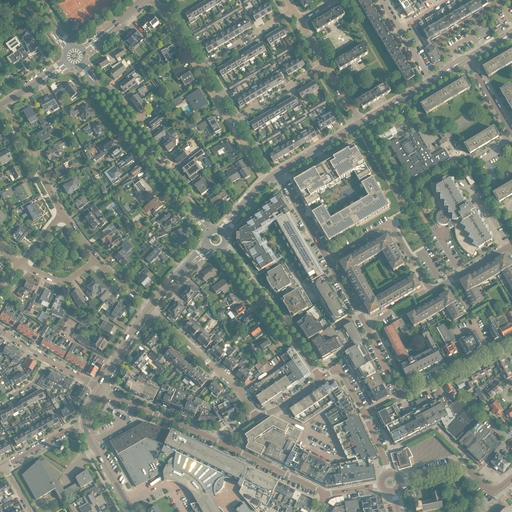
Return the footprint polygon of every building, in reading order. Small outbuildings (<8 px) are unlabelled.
[(213,0),(208,0),(207,1),(211,8),(216,5),(213,0)] [(299,0),(305,8),(313,3),(310,0),(299,0)] [(373,7),(369,1),(368,0),(357,0),(358,1),(360,3),(359,3),(364,12),(373,7)] [(460,7),(466,17),(471,14),(463,0),(457,0),(458,0),(461,5),(462,6),(460,7)] [(468,0),(463,0),(471,14),(477,11),(471,1),(470,2),(468,0)] [(471,0),(472,0),(471,1),(477,11),(490,3),(490,2),(490,3),(488,0),(489,0),(488,0),(471,0)] [(207,1),(201,4),(205,11),(211,8),(207,1)] [(410,7),(407,2),(401,6),(404,11),(410,7)] [(460,20),(466,17),(460,7),(458,9),(457,7),(458,7),(455,2),(451,4),(460,20)] [(205,11),(201,4),(196,7),(200,15),(203,13),(204,14),(206,13),(205,11)] [(272,11),(268,4),(262,7),(266,14),(272,11)] [(451,13),(449,14),(455,24),(460,20),(451,4),(447,7),(450,12),(451,11),(451,13)] [(405,14),(406,14),(409,18),(412,16),(411,14),(415,11),(412,6),(410,7),(404,11),(403,11),(405,14)] [(194,18),(195,18),(200,15),(196,7),(190,11),(194,18)] [(262,7),(257,10),(261,18),(266,14),(262,7)] [(331,24),(337,20),(345,15),(340,7),(336,9),(337,10),(335,11),(334,10),(326,15),(331,24)] [(373,26),(381,21),(373,7),(364,12),(373,26)] [(440,11),(450,27),(455,24),(449,14),(448,15),(444,8),(440,11)] [(251,14),(256,21),(261,18),(257,10),(251,14)] [(188,25),(196,20),(195,18),(194,18),(190,11),(188,12),(187,11),(183,14),(186,19),(187,18),(189,21),(187,22),(188,25)] [(444,30),(450,27),(440,11),(436,13),(440,20),(439,20),(444,30)] [(244,21),(242,23),(246,30),(251,27),(249,22),(251,21),(247,14),(244,16),(245,18),(243,19),(244,21)] [(159,22),(152,15),(151,15),(149,17),(146,20),(145,19),(144,19),(142,21),(139,24),(147,32),(147,33),(150,30),(150,29),(149,29),(152,26),(153,28),(159,22)] [(331,24),(326,15),(317,21),(318,21),(316,22),(315,22),(312,24),(317,32),(331,24)] [(439,33),(444,30),(439,20),(438,21),(434,15),(429,17),(439,33)] [(428,27),(434,36),(439,33),(429,17),(425,19),(429,26),(428,27)] [(493,32),(497,30),(496,27),(500,24),(497,19),(492,22),(494,26),(491,28),(493,32)] [(381,40),(389,35),(381,21),(373,26),(381,40)] [(428,40),(434,36),(428,27),(426,26),(423,21),(418,24),(422,29),(424,33),(426,36),(428,40)] [(241,33),(246,30),(242,23),(236,26),(241,33)] [(414,26),(417,32),(422,29),(418,24),(414,26)] [(235,36),(241,33),(236,26),(231,29),(235,36)] [(286,35),(282,27),(276,31),(280,38),(286,35)] [(131,46),(137,40),(139,43),(143,39),(134,29),(128,35),(127,35),(124,38),(123,39),(125,41),(126,40),(131,46)] [(230,40),(235,36),(231,29),(225,32),(230,40)] [(280,38),(276,31),(271,34),(275,41),(280,38)] [(34,41),(28,32),(25,34),(26,36),(24,37),(24,39),(28,46),(27,46),(26,46),(30,54),(30,53),(35,49),(36,51),(35,49),(35,48),(36,49),(37,48),(33,42),(34,41)] [(224,43),(230,40),(225,32),(220,36),(224,43)] [(224,43),(220,36),(218,33),(213,37),(214,39),(219,46),(224,43)] [(275,41),(271,34),(265,37),(270,44),(275,41)] [(390,54),(398,49),(389,35),(381,40),(390,54)] [(22,62),(29,57),(22,47),(17,51),(15,48),(20,44),(16,38),(7,44),(11,50),(13,53),(8,57),(10,60),(10,59),(13,64),(18,60),(20,58),(22,62)] [(150,47),(153,44),(146,38),(144,40),(150,47)] [(214,39),(209,42),(213,50),(219,46),(214,39)] [(208,53),(213,50),(209,42),(203,46),(208,53)] [(261,43),(256,46),(260,53),(266,50),(261,43)] [(431,44),(424,49),(429,56),(436,52),(431,44)] [(153,52),(155,56),(158,54),(165,66),(173,61),(170,55),(177,51),(173,45),(161,52),(159,48),(156,50),(153,52)] [(359,47),(360,48),(357,49),(349,54),(354,62),(368,53),(363,45),(359,47)] [(255,57),(260,53),(256,46),(250,49),(255,57)] [(122,60),(120,57),(126,54),(123,49),(114,54),(117,59),(119,62),(122,60)] [(249,60),(255,57),(250,49),(245,53),(249,60)] [(398,68),(406,63),(398,49),(390,54),(398,68)] [(503,56),(498,59),(503,68),(502,67),(505,66),(511,62),(511,50),(506,54),(506,53),(503,55),(503,56)] [(429,56),(433,64),(441,60),(436,52),(429,56)] [(245,53),(239,56),(244,63),(245,66),(248,65),(248,64),(248,63),(247,61),(249,60),(245,53)] [(338,67),(339,71),(354,62),(349,54),(340,59),(338,60),(334,62),(338,67)] [(245,66),(244,63),(239,56),(234,59),(238,66),(240,69),(245,66)] [(106,58),(106,57),(98,62),(101,69),(110,64),(108,61),(109,60),(108,57),(106,58)] [(304,65),(300,58),(295,61),(299,69),(304,65)] [(129,66),(124,59),(111,67),(113,69),(109,72),(111,74),(110,74),(111,75),(114,79),(118,76),(121,73),(121,74),(123,72),(125,76),(133,70),(140,64),(139,62),(131,67),(130,65),(129,66)] [(234,59),(228,62),(233,70),(238,66),(234,59)] [(503,68),(498,59),(492,63),(491,62),(488,64),(489,65),(483,68),(488,77),(489,76),(488,76),(490,74),(491,75),(500,70),(499,69),(502,67),(502,68),(503,68)] [(299,69),(295,61),(289,65),(293,72),(299,69)] [(227,73),(233,70),(228,62),(223,66),(227,73)] [(415,77),(411,71),(406,63),(398,68),(400,71),(402,73),(401,74),(406,82),(409,81),(415,77)] [(293,72),(289,65),(284,68),(288,75),(293,72)] [(184,85),(194,80),(191,76),(190,74),(191,73),(189,70),(186,72),(182,66),(173,71),(178,80),(178,81),(180,84),(183,82),(184,85)] [(222,76),(227,73),(223,66),(218,69),(222,76)] [(275,72),(272,74),(274,77),(279,84),(284,81),(281,76),(283,75),(280,69),(278,71),(275,72)] [(136,83),(132,77),(137,74),(133,70),(125,76),(128,79),(127,79),(128,79),(125,82),(125,81),(119,85),(121,87),(121,88),(122,88),(125,92),(128,89),(131,87),(136,83)] [(273,88),(279,84),(274,77),(269,80),(273,88)] [(456,85),(450,88),(455,96),(457,94),(458,95),(467,89),(466,89),(469,87),(469,88),(470,88),(465,79),(459,83),(458,82),(455,84),(456,85)] [(268,91),(273,88),(269,80),(263,84),(268,91)] [(308,85),(313,92),(318,89),(314,81),(308,85)] [(62,88),(54,94),(57,99),(61,96),(60,96),(62,95),(62,94),(66,91),(71,97),(74,95),(74,96),(75,95),(75,94),(77,93),(78,92),(76,89),(75,89),(75,88),(74,86),(71,83),(68,85),(64,88),(63,89),(62,88)] [(376,100),(383,97),(384,96),(386,94),(388,93),(391,92),(386,83),(382,85),(382,86),(380,87),(371,92),(376,100)] [(263,84),(258,87),(262,94),(268,91),(263,84)] [(314,94),(313,92),(308,85),(303,88),(307,95),(310,94),(312,96),(314,94)] [(510,89),(508,86),(509,86),(509,85),(500,90),(501,91),(502,90),(505,95),(504,96),(503,97),(505,100),(506,99),(507,99),(510,104),(509,105),(511,103),(511,90),(511,88),(510,89)] [(236,87),(229,92),(231,96),(233,95),(234,93),(238,90),(236,87)] [(257,97),(262,94),(258,87),(252,90),(257,97)] [(297,91),(302,99),(307,95),(303,88),(297,91)] [(436,97),(441,105),(440,104),(443,103),(452,98),(452,97),(454,96),(455,97),(455,96),(450,88),(444,91),(441,92),(441,93),(436,97)] [(208,103),(200,90),(185,99),(193,112),(208,103)] [(251,101),(257,97),(252,90),(247,93),(251,101)] [(369,105),(376,100),(371,92),(363,97),(361,99),(361,98),(357,100),(362,109),(369,105)] [(135,106),(142,100),(144,99),(139,93),(137,94),(130,99),(135,106)] [(246,104),(251,101),(247,93),(241,97),(246,104)] [(52,96),(40,102),(45,111),(52,107),(54,111),(60,108),(57,103),(56,104),(52,96)] [(175,106),(182,101),(179,97),(172,101),(175,106)] [(243,105),(246,104),(241,97),(239,98),(239,97),(235,99),(238,103),(237,104),(239,109),(244,106),(243,105)] [(288,100),(292,107),(293,109),(298,106),(299,107),(301,105),(297,98),(295,100),(293,97),(288,100)] [(440,104),(441,105),(436,97),(430,100),(429,99),(426,101),(427,102),(421,105),(426,114),(427,114),(426,113),(428,111),(429,112),(438,107),(437,106),(440,104)] [(146,106),(149,105),(144,99),(142,100),(135,106),(140,112),(146,107),(146,106)] [(288,100),(283,103),(287,111),(290,109),(291,111),(293,109),(292,107),(288,100)] [(277,107),(281,114),(287,111),(283,103),(277,107)] [(91,110),(90,109),(89,107),(88,107),(86,104),(75,112),(71,107),(65,111),(70,117),(73,114),(75,116),(78,113),(80,113),(80,115),(81,117),(83,117),(86,120),(94,113),(94,112),(93,110),(91,110)] [(156,116),(162,112),(164,111),(160,105),(152,111),(156,116)] [(33,122),(38,119),(41,126),(47,123),(43,114),(36,118),(30,106),(22,110),(22,111),(23,110),(26,116),(26,117),(29,124),(30,123),(31,124),(34,123),(33,122)] [(281,114),(277,107),(272,110),(276,117),(279,116),(280,117),(282,116),(281,114)] [(272,110),(266,113),(271,121),(276,117),(272,110)] [(165,116),(162,112),(156,116),(157,118),(149,124),(153,129),(163,122),(161,119),(165,116)] [(265,124),(271,121),(266,113),(261,116),(265,124)] [(337,120),(333,113),(327,116),(332,124),(337,120)] [(210,137),(223,130),(215,116),(208,121),(207,120),(199,125),(202,130),(200,131),(205,129),(207,128),(212,136),(210,137)] [(265,124),(261,116),(255,120),(260,127),(263,125),(264,127),(266,126),(265,124)] [(332,124),(327,116),(322,120),(326,127),(332,124)] [(312,121),(318,131),(320,130),(321,130),(326,127),(322,120),(320,117),(315,120),(313,117),(312,117),(311,118),(312,121)] [(259,130),(261,129),(260,127),(255,120),(250,123),(254,130),(258,128),(259,130)] [(49,121),(47,123),(41,126),(38,127),(38,128),(41,126),(44,132),(41,133),(40,132),(35,135),(40,144),(43,142),(44,143),(51,139),(48,133),(55,129),(54,129),(49,121)] [(194,122),(194,121),(188,125),(189,128),(190,130),(197,126),(194,122)] [(97,138),(104,132),(100,127),(101,126),(98,122),(91,128),(89,125),(83,130),(85,133),(86,132),(88,135),(90,135),(94,132),(97,138)] [(490,142),(493,141),(493,140),(499,136),(494,128),(493,128),(493,129),(491,130),(491,129),(482,135),(482,136),(480,137),(479,136),(484,145),(490,142)] [(169,133),(171,135),(175,132),(173,129),(168,133),(167,132),(165,131),(164,132),(162,129),(156,133),(156,134),(153,136),(154,138),(155,140),(156,140),(156,141),(162,136),(163,137),(169,133)] [(317,136),(312,129),(307,132),(311,139),(317,136)] [(408,176),(413,184),(413,185),(422,179),(421,179),(419,176),(421,175),(425,173),(426,173),(438,166),(438,165),(450,158),(450,159),(445,150),(444,148),(431,155),(427,149),(416,131),(417,131),(409,135),(409,136),(406,137),(407,138),(405,139),(405,138),(400,141),(401,141),(399,142),(397,138),(389,143),(403,167),(403,168),(403,167),(407,173),(408,176)] [(172,139),(167,143),(166,143),(164,145),(165,147),(166,147),(169,151),(168,151),(169,151),(175,147),(174,146),(175,145),(176,139),(175,137),(178,135),(175,132),(171,135),(173,138),(172,139)] [(306,143),(311,139),(307,132),(301,135),(306,143)] [(300,146),(306,143),(301,135),(296,139),(300,146)] [(469,154),(475,150),(476,151),(479,149),(478,148),(484,145),(479,136),(479,137),(477,139),(476,138),(467,143),(468,144),(465,146),(465,145),(464,145),(469,154)] [(91,157),(91,158),(94,163),(97,161),(107,153),(106,151),(115,144),(110,138),(97,148),(101,153),(96,157),(94,155),(91,157)] [(221,143),(211,149),(214,155),(218,153),(218,152),(218,153),(217,151),(224,147),(225,149),(226,152),(229,150),(231,153),(228,155),(231,160),(238,156),(236,153),(228,139),(223,142),(222,142),(221,143)] [(295,149),(300,146),(296,139),(291,142),(295,149)] [(66,145),(63,140),(58,142),(58,143),(52,146),(49,147),(51,150),(49,151),(45,153),(49,160),(51,159),(52,162),(56,159),(55,157),(57,156),(57,157),(62,154),(58,148),(60,147),(61,148),(66,145)] [(289,152),(295,149),(291,142),(285,145),(289,152)] [(284,156),(289,152),(285,145),(280,148),(284,156)] [(354,146),(294,182),(329,242),(389,206),(354,146)] [(107,155),(109,158),(112,156),(114,159),(116,157),(117,158),(119,156),(119,155),(123,152),(122,151),(123,151),(120,147),(120,148),(119,147),(113,151),(107,155)] [(87,148),(82,150),(87,160),(91,158),(87,148)] [(279,159),(284,156),(280,148),(274,152),(279,159)] [(12,159),(7,149),(0,153),(0,162),(1,165),(12,159)] [(184,167),(182,169),(183,171),(184,171),(183,172),(184,173),(184,172),(186,171),(190,177),(195,173),(196,173),(196,174),(197,173),(196,173),(200,170),(201,170),(200,168),(199,168),(196,164),(198,162),(197,161),(197,162),(196,161),(197,161),(196,160),(203,155),(205,154),(201,149),(195,154),(189,159),(191,162),(190,163),(187,165),(185,167),(186,167),(184,168),(184,167)] [(182,150),(173,158),(178,164),(187,156),(182,150)] [(273,162),(279,159),(274,152),(269,155),(273,162)] [(124,158),(125,158),(124,159),(126,161),(121,165),(120,163),(118,165),(121,169),(134,159),(130,154),(126,157),(126,156),(124,158)] [(63,164),(69,161),(71,160),(70,157),(60,162),(62,165),(54,170),(59,178),(68,173),(63,164)] [(235,169),(226,174),(231,183),(240,177),(239,175),(242,174),(245,179),(250,176),(245,168),(246,167),(242,160),(235,164),(237,167),(235,169)] [(98,175),(94,167),(93,164),(90,166),(95,176),(98,175)] [(139,165),(133,170),(130,172),(132,175),(130,177),(131,178),(133,177),(134,177),(142,170),(139,165)] [(21,176),(16,166),(6,172),(8,176),(9,175),(12,181),(21,176)] [(112,181),(110,182),(113,185),(120,179),(119,177),(120,179),(119,180),(117,177),(121,174),(117,169),(114,166),(110,169),(110,170),(109,171),(108,170),(105,173),(108,177),(109,177),(112,181)] [(213,186),(204,175),(206,173),(204,171),(200,174),(201,176),(192,183),(194,186),(195,185),(202,195),(201,195),(202,195),(210,189),(213,186)] [(471,175),(466,177),(471,185),(475,182),(471,175)] [(68,184),(63,187),(67,194),(70,193),(74,191),(78,189),(74,182),(78,181),(75,176),(66,181),(68,184)] [(454,230),(454,232),(455,233),(455,235),(455,236),(456,237),(456,239),(457,240),(457,241),(458,243),(459,244),(459,245),(460,246),(461,248),(462,249),(463,250),(464,251),(465,252),(466,253),(467,253),(469,254),(471,256),(473,257),(476,250),(486,244),(487,247),(492,244),(490,241),(492,241),(474,210),(470,203),(465,206),(449,179),(448,180),(446,177),(442,180),(443,181),(441,181),(430,185),(441,211),(440,211),(440,212),(439,212),(439,213),(438,213),(438,214),(437,215),(437,216),(437,217),(437,218),(437,219),(437,220),(438,221),(438,222),(439,223),(440,223),(440,224),(441,224),(442,225),(443,225),(444,225),(445,225),(446,224),(447,224),(448,223),(449,223),(449,222),(454,226),(454,229),(454,230)] [(137,189),(141,195),(140,195),(140,196),(140,197),(142,198),(143,198),(152,192),(145,182),(144,183),(142,180),(136,185),(132,181),(122,187),(124,190),(130,187),(133,191),(134,190),(135,191),(137,189)] [(28,188),(25,183),(15,189),(21,201),(32,195),(29,190),(28,190),(27,188),(28,188)] [(511,192),(508,185),(508,186),(506,188),(505,187),(496,192),(497,193),(494,194),(493,194),(498,202),(504,199),(505,200),(508,198),(507,197),(511,194),(511,192)] [(0,193),(3,198),(9,195),(5,189),(0,191),(0,193)] [(210,201),(216,209),(221,205),(220,205),(223,203),(221,201),(223,200),(225,202),(230,199),(224,191),(219,194),(217,191),(213,194),(216,197),(210,201)] [(308,284),(312,282),(312,283),(324,276),(323,275),(288,215),(290,214),(280,197),(278,193),(247,223),(237,234),(237,243),(258,271),(269,265),(270,267),(283,259),(285,263),(289,260),(301,279),(304,277),(308,284)] [(88,202),(83,195),(73,202),(79,209),(88,202)] [(155,216),(160,212),(158,210),(163,206),(157,198),(142,209),(145,214),(153,208),(156,211),(153,213),(155,216)] [(30,226),(40,218),(38,215),(41,214),(36,203),(32,205),(32,204),(29,206),(27,203),(20,206),(20,207),(20,206),(22,210),(26,208),(31,217),(27,221),(30,226)] [(94,214),(98,211),(93,204),(86,209),(90,213),(84,217),(85,218),(84,218),(85,219),(86,219),(86,220),(87,222),(87,221),(90,225),(89,225),(90,226),(91,226),(91,227),(92,229),(92,228),(93,229),(98,225),(100,227),(106,223),(103,218),(100,220),(99,221),(94,214)] [(158,220),(161,225),(163,223),(171,217),(169,214),(168,212),(160,218),(158,215),(151,221),(153,224),(158,220)] [(163,223),(161,225),(164,229),(165,231),(173,227),(171,224),(171,223),(176,220),(173,215),(171,217),(163,223)] [(19,243),(28,233),(27,233),(29,230),(25,227),(24,228),(17,222),(13,227),(14,227),(12,230),(15,232),(11,237),(19,243)] [(120,238),(121,237),(111,224),(106,227),(109,231),(99,238),(103,243),(105,241),(107,244),(105,245),(108,250),(115,245),(121,240),(123,243),(124,243),(123,242),(126,240),(124,238),(122,240),(120,238)] [(185,235),(183,232),(184,231),(182,227),(174,232),(178,238),(175,240),(176,242),(174,243),(174,244),(175,246),(177,246),(178,245),(181,243),(182,244),(188,240),(187,239),(188,238),(189,238),(186,234),(185,235)] [(156,239),(166,234),(165,231),(154,235),(156,239)] [(370,315),(376,311),(380,309),(381,310),(420,287),(414,276),(412,277),(413,279),(412,280),(410,278),(404,282),(405,283),(399,287),(397,285),(391,289),(392,291),(385,295),(384,293),(375,299),(370,289),(368,290),(364,284),(366,283),(362,276),(360,277),(358,274),(360,273),(356,267),(363,263),(362,261),(365,259),(366,261),(372,257),(371,255),(374,254),(375,255),(382,252),(386,258),(388,257),(389,260),(387,261),(391,267),(393,266),(394,268),(392,269),(393,271),(404,265),(387,235),(377,241),(376,240),(349,256),(350,257),(339,263),(370,315)] [(166,265),(171,260),(160,250),(163,247),(165,248),(156,240),(151,246),(155,249),(146,259),(150,264),(151,263),(150,263),(156,256),(157,257),(160,254),(165,258),(162,262),(166,265)] [(127,241),(121,246),(123,249),(129,243),(127,241)] [(121,251),(115,256),(118,260),(118,259),(121,262),(120,262),(124,266),(130,260),(127,257),(124,254),(132,247),(129,243),(123,249),(121,251)] [(505,255),(498,259),(459,281),(466,292),(464,293),(472,306),(483,300),(476,287),(501,272),(511,290),(511,264),(511,266),(505,255)] [(201,276),(205,281),(217,272),(215,268),(214,268),(212,266),(208,269),(207,268),(204,270),(205,271),(202,273),(203,274),(201,276)] [(274,292),(275,293),(281,290),(281,291),(286,289),(285,288),(291,284),(280,266),(274,269),(274,268),(269,271),(270,272),(265,275),(265,276),(266,278),(266,279),(267,281),(268,282),(268,284),(269,285),(270,287),(271,288),(272,290),(273,291),(274,292)] [(141,272),(143,274),(141,276),(142,278),(139,282),(144,287),(145,287),(146,288),(149,285),(148,283),(150,280),(145,275),(149,271),(145,268),(141,272)] [(337,298),(338,297),(336,293),(334,294),(324,276),(311,283),(334,323),(347,316),(337,298)] [(91,279),(90,280),(90,281),(90,282),(90,283),(91,284),(88,288),(90,290),(87,293),(91,297),(94,294),(93,293),(96,290),(97,291),(98,290),(101,293),(103,291),(105,289),(94,279),(93,279),(92,279),(91,279)] [(23,285),(19,290),(16,293),(21,298),(24,294),(22,293),(26,288),(31,291),(34,284),(27,280),(24,286),(23,285)] [(228,286),(226,283),(226,284),(225,283),(225,282),(224,280),(213,288),(217,294),(222,290),(224,293),(230,288),(229,287),(229,286),(229,285),(228,286)] [(186,290),(186,291),(194,299),(199,293),(199,292),(198,291),(199,290),(194,286),(192,288),(190,286),(189,288),(188,287),(186,289),(186,290)] [(48,294),(49,293),(49,291),(43,288),(39,295),(36,294),(32,303),(40,306),(43,297),(46,298),(48,294)] [(83,298),(81,295),(77,289),(70,294),(75,300),(74,301),(78,306),(85,300),(83,297),(83,298)] [(105,293),(100,299),(103,302),(103,301),(110,294),(107,290),(105,293)] [(302,311),(308,308),(297,290),(291,293),(290,292),(286,295),(286,296),(280,300),(281,301),(282,302),(283,303),(284,305),(285,306),(286,308),(287,309),(288,310),(288,312),(289,313),(290,315),(290,317),(291,318),(297,314),(298,315),(302,313),(302,311)] [(194,299),(186,291),(181,296),(185,299),(184,300),(188,303),(193,298),(194,299)] [(449,291),(443,295),(407,316),(413,327),(446,308),(453,321),(464,314),(456,301),(455,301),(449,291)] [(50,313),(52,314),(53,311),(63,316),(64,314),(66,310),(59,307),(64,297),(57,294),(53,303),(53,304),(53,306),(52,305),(50,310),(47,308),(42,320),(41,321),(41,322),(45,324),(50,313)] [(123,306),(121,305),(122,304),(121,305),(119,303),(119,302),(110,294),(103,301),(106,303),(108,301),(113,306),(109,311),(111,312),(107,318),(112,321),(116,316),(120,318),(126,309),(124,307),(123,306)] [(222,299),(224,301),(226,300),(229,306),(236,302),(238,301),(236,298),(235,299),(232,294),(222,299)] [(94,311),(95,310),(96,309),(91,301),(88,303),(94,311)] [(177,301),(173,306),(179,312),(184,308),(177,301)] [(0,319),(3,321),(7,314),(8,312),(12,306),(7,303),(5,307),(0,315),(0,314),(0,319)] [(231,313),(235,317),(235,318),(246,310),(245,309),(245,308),(244,307),(243,307),(242,305),(231,313)] [(315,311),(318,309),(316,305),(309,309),(312,314),(316,312),(315,311)] [(180,313),(179,312),(173,306),(168,311),(171,313),(169,315),(173,319),(177,315),(178,316),(180,313)] [(66,310),(64,314),(69,317),(74,320),(78,315),(68,309),(66,310)] [(8,312),(7,314),(3,321),(7,324),(13,316),(15,312),(13,311),(11,314),(8,312)] [(238,319),(237,320),(235,318),(235,317),(229,321),(232,325),(235,323),(236,326),(239,324),(240,325),(244,322),(246,324),(253,319),(249,313),(242,319),(239,321),(238,319)] [(302,331),(303,331),(303,332),(303,333),(304,333),(306,336),(306,337),(308,340),(310,339),(311,338),(312,340),(323,332),(322,331),(318,323),(317,323),(316,321),(310,313),(309,315),(299,322),(297,324),(300,327),(302,331)] [(19,315),(17,314),(15,317),(13,316),(7,324),(12,327),(19,315)] [(322,326),(328,322),(323,314),(320,317),(322,320),(319,322),(322,326)] [(78,315),(74,320),(80,323),(85,327),(88,322),(78,315)] [(103,321),(99,327),(112,335),(116,329),(106,322),(108,319),(102,315),(100,319),(103,321)] [(16,330),(20,333),(25,326),(22,324),(25,319),(22,317),(17,326),(18,327),(16,330)] [(192,318),(184,327),(187,330),(188,330),(189,331),(189,332),(197,323),(192,318)] [(20,333),(25,336),(30,329),(27,328),(29,326),(28,325),(29,323),(31,320),(29,319),(27,322),(25,326),(20,333)] [(401,362),(402,363),(408,361),(407,359),(408,358),(393,330),(399,327),(403,333),(403,334),(404,334),(408,331),(402,319),(393,324),(393,325),(392,326),(383,330),(399,363),(401,362)] [(495,330),(498,328),(494,320),(491,322),(492,325),(487,327),(494,340),(499,337),(495,330)] [(197,323),(189,332),(189,331),(191,333),(190,333),(193,336),(198,331),(200,333),(202,330),(203,329),(197,323)] [(336,355),(337,354),(337,353),(336,353),(340,350),(342,354),(360,344),(364,342),(353,323),(349,325),(348,324),(345,326),(343,327),(344,328),(336,333),(331,325),(323,332),(312,340),(311,341),(317,349),(321,356),(321,357),(320,357),(320,358),(320,359),(321,359),(321,360),(322,360),(323,360),(324,360),(333,355),(334,355),(334,356),(335,356),(336,355)] [(453,344),(457,342),(456,340),(450,329),(448,330),(444,324),(437,327),(447,344),(446,345),(446,346),(443,347),(444,348),(441,349),(443,352),(445,351),(446,353),(446,354),(447,355),(448,356),(449,356),(451,355),(451,354),(457,351),(453,344)] [(503,335),(504,336),(511,331),(511,326),(511,324),(505,327),(505,326),(499,329),(502,335),(503,335)] [(30,329),(25,336),(30,339),(35,332),(38,327),(36,326),(33,331),(30,329)] [(244,338),(251,333),(256,340),(262,335),(262,334),(256,326),(249,331),(247,332),(246,330),(241,334),(244,338)] [(421,333),(429,350),(435,347),(426,330),(425,331),(424,329),(420,331),(422,333),(421,333)] [(482,346),(474,330),(468,334),(456,340),(457,342),(458,341),(466,355),(472,351),(472,350),(475,348),(476,349),(482,346)] [(35,332),(30,339),(35,342),(39,335),(35,332)] [(44,348),(49,350),(53,343),(50,342),(54,335),(55,336),(56,334),(53,332),(52,335),(51,336),(49,339),(48,341),(44,348)] [(153,333),(149,337),(155,343),(159,338),(156,336),(157,335),(156,335),(153,333)] [(202,343),(210,335),(208,333),(206,335),(203,333),(197,339),(200,342),(202,343)] [(210,334),(210,335),(202,343),(203,344),(203,345),(206,347),(212,341),(210,339),(212,335),(210,334)] [(49,335),(46,340),(44,338),(40,345),(44,348),(48,341),(49,339),(51,336),(49,335)] [(92,343),(79,335),(78,337),(77,339),(79,343),(96,352),(98,349),(102,351),(107,342),(104,340),(103,339),(103,340),(99,337),(95,343),(93,342),(92,343)] [(65,339),(62,337),(61,339),(59,342),(53,353),(58,355),(62,348),(63,346),(60,345),(63,340),(64,341),(65,339)] [(156,344),(155,343),(149,337),(144,342),(145,342),(144,344),(147,346),(148,345),(150,347),(153,344),(155,346),(156,344)] [(268,341),(266,338),(261,342),(261,341),(258,344),(259,345),(257,346),(259,349),(261,347),(264,351),(267,349),(266,347),(270,344),(269,343),(270,343),(268,341)] [(53,353),(59,342),(57,341),(55,345),(53,343),(49,350),(53,353)] [(58,355),(63,358),(71,342),(69,341),(64,350),(62,348),(58,355)] [(69,361),(73,355),(70,353),(71,353),(74,348),(76,344),(73,343),(64,359),(69,361)] [(7,344),(6,345),(2,352),(5,354),(4,356),(6,358),(12,348),(10,347),(10,346),(7,344)] [(215,355),(214,355),(215,355),(223,346),(221,344),(219,347),(216,344),(210,351),(213,354),(213,353),(215,355)] [(361,347),(360,344),(342,354),(344,357),(353,372),(372,361),(364,346),(361,347)] [(215,355),(216,356),(219,359),(225,353),(222,350),(225,347),(223,346),(215,355)] [(230,355),(234,351),(236,349),(234,347),(232,349),(228,353),(230,355)] [(288,352),(287,353),(303,378),(310,373),(294,350),(292,347),(291,347),(291,348),(287,351),(288,352)] [(400,365),(407,377),(431,365),(431,364),(433,363),(433,364),(441,359),(435,347),(429,350),(408,361),(402,363),(400,365)] [(13,359),(17,352),(12,348),(6,358),(8,359),(9,357),(13,359)] [(169,359),(175,352),(175,353),(173,351),(174,350),(171,348),(170,348),(167,352),(165,350),(164,351),(160,356),(162,358),(165,355),(169,359)] [(137,356),(143,362),(146,365),(148,362),(145,359),(147,356),(146,355),(147,353),(143,350),(142,351),(137,356)] [(157,359),(159,357),(153,351),(150,353),(157,359)] [(18,362),(19,363),(21,359),(20,359),(23,354),(20,352),(19,353),(17,352),(13,359),(12,361),(14,362),(15,360),(18,362)] [(175,353),(175,352),(169,359),(174,363),(179,357),(176,354),(175,353)] [(73,355),(69,361),(74,364),(79,354),(77,353),(76,356),(73,355)] [(155,362),(156,360),(157,359),(150,353),(148,355),(155,362)] [(303,378),(287,353),(280,357),(286,365),(297,382),(303,378)] [(79,354),(74,364),(78,366),(82,360),(83,358),(80,356),(81,355),(79,354)] [(90,376),(93,377),(96,370),(99,372),(103,364),(102,363),(104,360),(93,354),(90,359),(96,362),(93,367),(91,365),(86,373),(88,374),(88,375),(90,376)] [(135,367),(136,365),(138,367),(141,363),(142,364),(142,365),(144,367),(146,365),(143,362),(137,356),(132,362),(131,363),(135,367)] [(229,356),(223,363),(227,367),(235,359),(233,357),(232,359),(229,356)] [(182,359),(179,357),(174,363),(178,367),(184,361),(182,360),(182,359)] [(498,367),(505,363),(504,361),(503,359),(502,357),(494,361),(498,367)] [(24,366),(32,370),(36,363),(26,358),(23,364),(25,365),(24,366)] [(227,367),(232,371),(238,364),(235,362),(238,360),(236,358),(235,359),(227,367)] [(255,367),(258,371),(268,363),(265,358),(254,366),(255,367)] [(82,360),(78,366),(83,369),(87,362),(82,360)] [(178,367),(183,371),(188,365),(185,362),(184,361),(178,367)] [(361,381),(363,380),(378,373),(372,361),(353,372),(359,383),(361,381)] [(505,363),(498,367),(501,373),(508,370),(507,367),(507,365),(506,366),(505,363)] [(482,367),(486,374),(492,371),(488,364),(486,365),(484,366),(482,367)] [(191,367),(188,365),(183,371),(187,375),(193,369),(191,368),(191,367)] [(283,367),(280,369),(291,386),(297,382),(286,365),(283,367)] [(15,371),(21,382),(27,379),(22,372),(19,373),(17,369),(16,366),(13,368),(14,371),(15,371)] [(478,369),(475,370),(479,378),(486,374),(482,367),(479,368),(477,369),(478,369)] [(244,370),(242,368),(236,374),(240,378),(248,370),(246,368),(244,370)] [(187,375),(192,379),(197,373),(194,370),(194,371),(193,369),(187,375)] [(287,389),(291,386),(280,369),(275,373),(287,389)] [(54,372),(51,370),(50,371),(48,375),(47,374),(46,377),(49,379),(46,386),(49,387),(50,385),(52,381),(56,374),(54,373),(54,372)] [(240,378),(245,383),(251,376),(249,374),(251,372),(248,370),(240,378)] [(479,378),(475,370),(473,372),(473,371),(471,372),(469,374),(473,381),(479,378)] [(511,373),(510,372),(508,370),(501,373),(504,380),(511,376),(510,374),(511,373)] [(16,385),(21,382),(15,371),(14,371),(15,372),(13,373),(14,376),(12,378),(16,385)] [(146,381),(141,376),(142,376),(144,373),(142,372),(140,375),(135,380),(128,373),(121,381),(124,384),(125,383),(127,384),(125,387),(130,390),(129,391),(139,396),(140,396),(147,381),(146,381)] [(197,373),(192,379),(190,381),(195,385),(202,377),(201,377),(200,376),(200,375),(201,375),(198,372),(197,373)] [(275,373),(270,376),(282,392),(286,389),(287,389),(275,373)] [(378,373),(363,380),(361,381),(373,404),(390,396),(378,373)] [(52,381),(50,385),(49,387),(48,387),(51,389),(53,385),(56,386),(57,384),(61,377),(61,376),(58,374),(58,375),(56,374),(52,381)] [(270,376),(265,379),(277,396),(277,395),(282,392),(270,376)] [(460,378),(455,381),(458,386),(464,383),(468,391),(474,388),(471,381),(468,383),(467,382),(468,381),(465,376),(462,377),(460,378)] [(66,380),(61,377),(57,384),(56,386),(55,387),(61,390),(63,387),(66,380)] [(202,377),(195,385),(194,386),(196,387),(198,385),(201,388),(206,381),(207,380),(204,378),(204,379),(203,378),(203,379),(202,377)] [(277,396),(265,379),(256,385),(268,402),(277,395),(277,396)] [(65,388),(68,390),(72,383),(66,380),(63,387),(61,390),(63,391),(65,388)] [(148,399),(155,385),(149,382),(147,381),(140,396),(147,399),(148,399)] [(213,392),(219,386),(214,381),(208,388),(213,392)] [(497,382),(491,386),(497,393),(499,391),(500,390),(502,388),(497,382)] [(333,403),(338,400),(339,402),(345,397),(335,383),(329,387),(327,383),(326,383),(326,384),(322,387),(322,386),(333,403)] [(162,384),(161,386),(162,387),(157,399),(158,399),(156,404),(161,406),(169,387),(162,384)] [(450,392),(452,395),(456,393),(454,389),(453,390),(450,384),(445,386),(448,393),(450,392)] [(155,385),(148,399),(153,401),(160,387),(155,385)] [(267,402),(268,402),(256,385),(249,390),(257,401),(256,402),(259,407),(262,405),(263,405),(267,402)] [(81,400),(87,390),(80,386),(76,392),(73,391),(70,396),(76,399),(77,397),(81,400)] [(220,387),(219,386),(213,392),(211,394),(216,398),(217,396),(219,398),(224,395),(225,395),(221,392),(223,390),(224,389),(221,386),(220,387)] [(317,389),(317,390),(329,406),(333,403),(322,386),(322,387),(318,390),(317,389)] [(497,393),(491,386),(486,391),(491,397),(493,395),(493,396),(495,395),(495,394),(497,393)] [(167,408),(168,408),(175,389),(169,387),(161,406),(167,408)] [(481,401),(484,400),(479,387),(475,389),(481,401)] [(169,409),(174,411),(174,412),(182,392),(175,389),(168,408),(169,409)] [(40,390),(35,393),(39,400),(44,397),(40,390)] [(312,393),(324,410),(329,406),(317,390),(313,393),(312,393)] [(180,413),(181,414),(189,395),(182,392),(174,412),(180,414),(180,413)] [(35,393),(30,396),(33,403),(39,400),(35,393)] [(308,396),(319,413),(324,410),(312,393),(308,396)] [(236,404),(237,403),(234,398),(233,398),(231,399),(229,398),(227,394),(225,395),(228,401),(234,414),(237,413),(239,412),(240,411),(239,411),(240,410),(239,409),(236,404)] [(188,417),(193,404),(196,397),(189,395),(181,414),(188,417)] [(33,403),(30,396),(24,399),(28,406),(33,403)] [(303,399),(315,416),(319,413),(308,396),(307,396),(308,396),(304,399),(303,399)] [(417,405),(427,400),(425,396),(415,401),(417,405)] [(445,397),(444,396),(444,397),(441,398),(439,399),(437,400),(432,402),(441,419),(441,420),(446,430),(447,428),(447,427),(455,418),(449,405),(445,397)] [(202,400),(196,397),(193,404),(188,417),(193,419),(195,414),(196,414),(202,400)] [(326,416),(328,419),(350,404),(345,397),(339,402),(335,405),(336,407),(329,412),(330,414),(326,416)] [(24,399),(19,402),(23,409),(28,406),(24,399)] [(56,410),(59,408),(53,399),(51,400),(56,410)] [(299,402),(298,402),(310,419),(315,416),(303,399),(303,400),(302,400),(301,400),(301,401),(300,401),(300,402),(299,403),(299,402)] [(470,427),(471,427),(476,421),(466,412),(467,411),(467,412),(468,411),(461,399),(449,405),(455,418),(447,427),(447,428),(446,430),(456,440),(457,439),(458,440),(470,427)] [(198,415),(196,420),(201,422),(201,421),(204,414),(207,402),(202,400),(196,414),(198,415)] [(208,402),(208,414),(208,417),(209,418),(209,421),(216,422),(212,414),(213,414),(218,412),(215,407),(214,408),(213,406),(214,406),(215,404),(213,400),(211,401),(208,402)] [(494,402),(493,401),(493,400),(491,402),(492,403),(489,405),(493,410),(499,405),(500,404),(498,402),(497,403),(495,401),(494,402)] [(23,409),(19,402),(19,401),(16,402),(16,403),(14,405),(18,412),(19,414),(24,411),(23,409)] [(234,414),(228,401),(223,404),(225,409),(226,409),(229,416),(230,416),(230,417),(232,416),(232,415),(234,414)] [(294,405),(305,422),(310,419),(298,402),(298,403),(294,406),(294,405)] [(441,419),(432,402),(419,409),(428,426),(441,420),(441,419)] [(75,411),(71,404),(65,407),(69,414),(75,411)] [(226,409),(225,409),(223,404),(218,406),(224,419),(227,418),(229,417),(229,416),(226,409)] [(350,404),(328,419),(332,425),(354,410),(350,404)] [(12,415),(18,412),(14,405),(8,408),(12,415)] [(305,423),(305,422),(294,405),(293,406),(294,406),(290,409),(289,409),(291,413),(295,418),(305,423)] [(377,414),(380,421),(397,412),(395,409),(397,409),(395,405),(377,414)] [(499,405),(493,410),(491,411),(493,413),(495,412),(497,415),(498,413),(499,415),(501,413),(500,412),(503,410),(499,405)] [(69,414),(65,407),(60,411),(64,418),(69,414)] [(12,415),(8,408),(3,411),(7,418),(11,416),(11,417),(13,416),(12,415)] [(421,430),(428,426),(419,409),(413,412),(421,430)] [(354,410),(332,425),(333,428),(347,459),(360,457),(361,460),(373,458),(375,457),(354,410)] [(212,414),(216,422),(217,423),(222,420),(218,412),(213,414),(212,414)] [(400,419),(397,412),(380,421),(384,428),(386,427),(386,426),(393,423),(399,420),(401,419),(400,419)] [(414,433),(421,430),(413,412),(406,416),(414,433)] [(49,418),(53,425),(58,422),(55,415),(54,415),(49,418)] [(414,433),(406,416),(400,419),(401,419),(399,420),(408,436),(414,433)] [(248,443),(246,446),(265,455),(270,443),(271,444),(279,448),(286,435),(297,440),(302,431),(272,417),(245,435),(246,437),(246,438),(247,441),(248,443)] [(48,428),(53,425),(49,418),(44,421),(48,428)] [(43,431),(48,428),(44,421),(43,419),(40,420),(42,423),(39,424),(43,431)] [(399,420),(393,423),(401,440),(408,436),(399,420)] [(480,463),(480,464),(487,457),(492,451),(493,451),(492,451),(494,449),(495,450),(495,451),(495,450),(495,451),(495,450),(501,443),(502,443),(478,421),(472,428),(471,427),(470,427),(458,440),(460,441),(458,442),(462,446),(463,445),(467,449),(466,450),(480,463)] [(386,427),(394,443),(401,440),(393,423),(386,426),(386,427)] [(37,434),(43,431),(39,424),(34,427),(37,434)] [(111,443),(116,451),(115,451),(117,454),(117,453),(136,487),(160,473),(160,472),(157,468),(155,464),(158,459),(170,434),(171,432),(170,433),(166,432),(167,430),(151,424),(150,426),(145,424),(140,427),(139,425),(110,442),(111,443)] [(27,440),(32,437),(28,430),(27,427),(24,429),(26,432),(23,433),(27,440)] [(37,434),(34,427),(28,430),(32,437),(37,434)] [(246,471),(247,469),(241,466),(226,459),(227,457),(185,437),(184,439),(171,432),(170,434),(158,459),(167,464),(163,472),(164,481),(166,481),(168,481),(169,481),(172,481),(174,482),(177,482),(179,483),(184,486),(188,489),(190,491),(193,493),(196,495),(201,497),(205,498),(209,498),(210,499),(210,498),(210,497),(209,496),(209,495),(210,495),(212,495),(213,495),(215,495),(215,496),(216,496),(215,495),(216,494),(217,494),(218,493),(219,493),(219,492),(220,491),(221,491),(221,490),(222,489),(222,488),(223,487),(223,486),(223,485),(224,482),(223,481),(223,480),(223,479),(227,478),(230,479),(231,479),(231,478),(231,477),(232,476),(236,478),(239,480),(242,470),(243,470),(246,471)] [(22,443),(27,440),(23,433),(18,436),(22,443)] [(13,439),(11,440),(13,445),(15,444),(16,446),(22,443),(18,436),(17,435),(15,436),(15,438),(13,439)] [(290,467),(300,447),(295,444),(297,441),(297,440),(286,435),(279,448),(271,444),(270,443),(265,455),(290,467)] [(424,460),(425,467),(440,463),(439,458),(447,456),(444,442),(438,443),(437,437),(432,438),(434,446),(422,449),(421,447),(415,449),(418,464),(421,463),(420,461),(424,460)] [(5,452),(10,449),(11,449),(6,441),(4,442),(5,444),(2,445),(5,452)] [(303,452),(304,449),(300,447),(290,467),(295,470),(303,452)] [(393,454),(391,455),(392,457),(392,460),(393,460),(393,461),(392,462),(394,467),(395,469),(397,470),(399,470),(411,467),(413,466),(414,464),(414,462),(412,456),(408,449),(405,451),(403,452),(401,453),(400,452),(393,454)] [(295,470),(300,472),(309,454),(303,452),(295,470)] [(498,453),(490,462),(503,473),(511,464),(507,460),(508,459),(504,456),(503,457),(498,453)] [(314,457),(309,454),(300,472),(305,475),(314,457)] [(311,477),(319,459),(314,457),(305,475),(311,477)] [(361,460),(358,461),(361,481),(373,479),(371,464),(373,463),(373,458),(361,460)] [(320,460),(319,459),(311,477),(315,480),(324,462),(321,460),(322,460),(320,459),(320,460)] [(54,490),(60,500),(61,503),(64,501),(63,500),(62,498),(92,481),(86,469),(75,478),(77,482),(63,491),(63,490),(61,487),(62,486),(59,480),(58,481),(57,479),(61,474),(44,460),(39,462),(38,461),(36,462),(37,462),(21,475),(36,500),(43,496),(44,497),(46,496),(45,495),(48,493),(49,494),(51,493),(50,492),(54,490)] [(360,481),(361,481),(358,461),(340,464),(343,484),(355,482),(355,481),(360,480),(360,481)] [(315,480),(322,483),(331,465),(324,462),(315,480)] [(336,485),(343,484),(340,464),(333,465),(336,485)] [(328,486),(336,485),(333,465),(331,465),(322,483),(328,486)] [(169,490),(181,511),(228,511),(218,493),(219,493),(219,492),(220,491),(221,491),(221,490),(222,489),(222,488),(223,487),(223,486),(223,485),(224,484),(224,483),(224,482),(223,481),(223,480),(223,479),(222,476),(220,472),(219,472),(218,469),(210,466),(179,483),(173,487),(172,486),(164,481),(161,483),(161,484),(169,489),(170,489),(169,490)] [(246,471),(243,470),(242,470),(239,480),(237,485),(239,486),(242,487),(239,493),(255,511),(259,508),(261,503),(267,505),(278,483),(278,482),(251,469),(248,473),(246,471)] [(0,483),(0,489),(2,493),(3,495),(5,494),(4,491),(10,488),(7,484),(5,486),(3,482),(0,483)] [(278,483),(267,505),(272,508),(275,500),(276,500),(284,486),(278,483)] [(85,495),(87,494),(97,489),(95,486),(83,493),(85,495)] [(289,488),(284,486),(276,500),(277,501),(276,504),(281,506),(289,488)] [(295,491),(289,488),(281,506),(285,508),(287,505),(288,506),(295,491)] [(301,494),(295,491),(288,506),(289,506),(287,509),(285,511),(291,511),(292,511),(300,496),(301,494)] [(90,492),(86,495),(92,505),(103,499),(101,494),(94,498),(90,492)] [(415,505),(415,509),(416,511),(421,510),(422,511),(428,510),(443,508),(441,498),(440,499),(439,492),(431,494),(432,500),(420,503),(420,504),(415,505)] [(78,507),(81,511),(92,505),(86,495),(82,497),(86,503),(78,507)] [(300,496),(292,511),(291,511),(308,511),(313,502),(313,501),(312,502),(310,501),(310,500),(302,496),(302,497),(300,496)] [(362,501),(363,511),(377,510),(375,498),(373,499),(362,500),(362,501)] [(103,499),(92,505),(96,511),(101,511),(102,511),(99,507),(106,503),(103,499)] [(349,503),(345,503),(345,511),(363,511),(362,501),(358,501),(357,501),(354,502),(353,502),(349,503),(349,502),(349,503)] [(251,511),(245,504),(244,504),(243,502),(240,505),(241,507),(238,509),(237,509),(237,510),(236,511),(237,511),(251,511)] [(345,511),(345,503),(337,504),(336,506),(336,507),(335,508),(333,510),(334,511),(333,511),(332,511),(345,511)]
